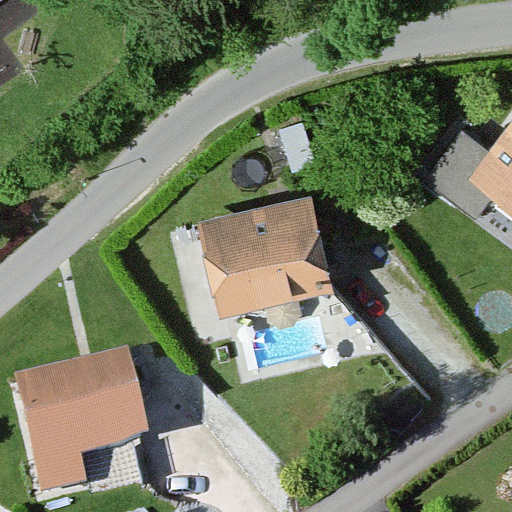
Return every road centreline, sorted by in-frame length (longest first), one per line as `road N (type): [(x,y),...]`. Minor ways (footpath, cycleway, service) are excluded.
road 1 (residential): [(511,26),(326,52),(228,92),(0,291)]
road 2 (residential): [(511,399),(360,511)]
